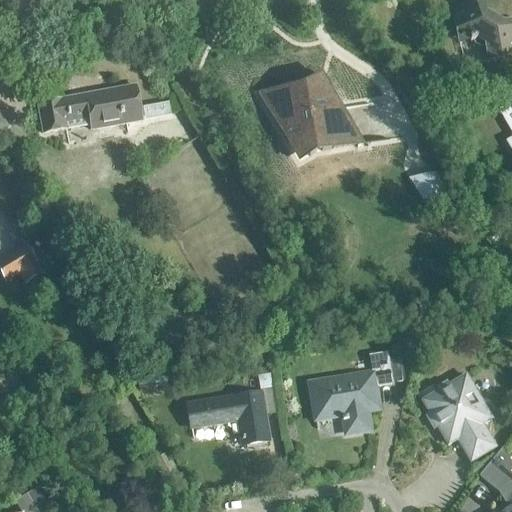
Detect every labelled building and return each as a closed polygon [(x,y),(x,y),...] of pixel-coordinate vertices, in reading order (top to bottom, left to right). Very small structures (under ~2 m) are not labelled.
[(488,62),(509,57),(511,52),(511,25),(510,18),(511,17),(511,0),(488,0),(488,1),(464,7),(453,24),(459,45),(469,43),(469,45),(475,44),(476,42),(484,47),(488,62)] [(284,116),(273,122),(287,145),(298,164),(308,158),(315,154),(321,153),(362,146),(340,110),(327,112),(321,77),(304,87),(304,88),(280,92),(284,116)] [(91,132),(141,123),(135,89),(111,93),(112,96),(102,97),(102,95),(84,98),(84,100),(60,105),(60,102),(38,106),(43,135),(65,131),(63,123),(88,119),(91,132)] [(143,109),(145,122),(171,117),(169,104),(143,109)] [(0,134),(8,129),(0,115),(0,134)] [(16,243),(0,252),(0,275),(27,260),(16,243)] [(346,436),(369,432),(366,414),(375,412),(373,398),(376,397),(374,389),(391,386),(386,356),(369,359),(372,376),(309,387),(315,422),(342,417),(346,436)] [(165,374),(136,379),(138,391),(166,386),(165,374)] [(273,390),(270,376),(257,378),(259,392),(273,390)] [(482,427),(491,421),(465,377),(448,388),(446,385),(437,390),(439,393),(421,403),(429,417),(426,419),(433,431),(436,429),(447,447),(457,442),(470,464),(495,449),(482,427)] [(260,395),(186,408),(190,431),(214,427),(238,423),(242,448),(268,443),(260,395)] [(511,511),(511,476),(510,474),(511,471),(511,467),(502,450),(478,478),(498,494),(504,504),(502,511),(501,511),(511,511)] [(35,511),(26,496),(14,504),(19,511),(35,511)]
